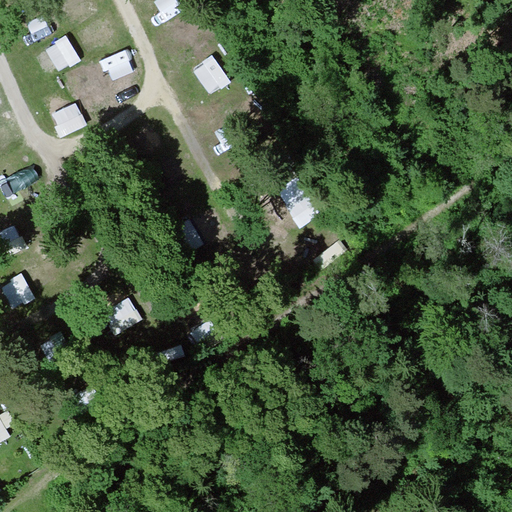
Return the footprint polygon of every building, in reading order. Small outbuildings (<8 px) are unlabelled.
[(50,42),(59,68),(84,59),(75,33),(50,42)] [(218,52),(198,65),(215,89),(234,76),(218,52)] [(66,132),(91,119),(72,84),(47,97),(66,132)] [(13,209),(0,214),(0,237),(22,228),(13,209)] [(333,225),(313,241),(326,257),(346,241),(333,225)] [(21,305),(40,292),(25,269),(5,281),(21,305)] [(0,406),(0,438),(14,433),(3,406),(0,406)]
